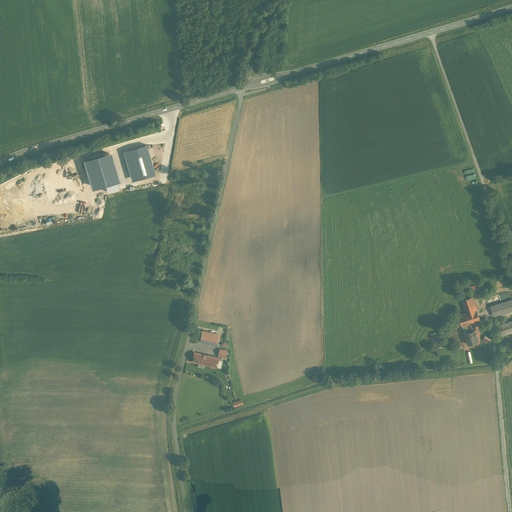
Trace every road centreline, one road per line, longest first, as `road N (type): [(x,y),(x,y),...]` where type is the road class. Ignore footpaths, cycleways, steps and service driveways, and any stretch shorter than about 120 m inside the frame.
road 1 (unclassified): [(186,511),(174,410),(243,87)]
road 2 (tertiary): [(0,161),(243,87)]
road 3 (unclassified): [(511,265),(430,32)]
road 4 (tertiary): [(243,87),(430,32)]
road 5 (unclassified): [(509,511),(496,372),(511,345)]
